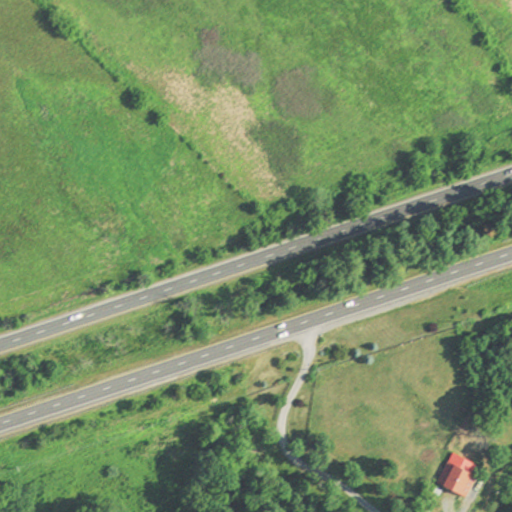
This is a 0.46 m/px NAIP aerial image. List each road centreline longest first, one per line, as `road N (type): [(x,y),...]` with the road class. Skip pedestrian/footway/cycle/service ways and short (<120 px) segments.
road 1 (trunk): [(0,423),(511,251)]
road 2 (trunk): [(511,173),(0,345)]
